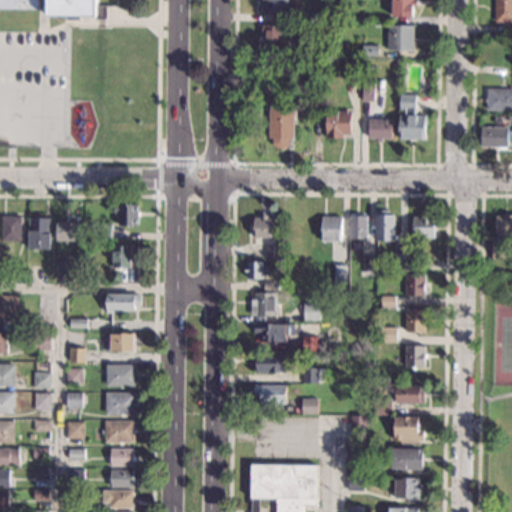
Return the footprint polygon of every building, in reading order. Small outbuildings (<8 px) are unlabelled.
[(0,0),(96,0),(96,5),(106,5),(106,21),(94,21),(94,17),(78,17),(78,20),(65,20),(65,17),(47,17),(47,0),(37,0),(37,9),(0,9),(0,0)] [(287,0),(287,12),(260,12),(260,5),(257,5),(257,0),(287,0)] [(417,0),(417,6),(413,6),(413,17),(390,17),(390,0),(417,0)] [(511,0),(511,21),(495,21),(495,0),(511,0)] [(311,20),(296,20),(296,9),(311,9),(311,20)] [(282,46),(261,46),(261,33),(260,33),(260,24),(282,24),(282,46)] [(413,50),(387,50),(387,25),(413,26),(413,50)] [(314,56),(294,56),(294,40),(314,40),(314,56)] [(378,55),(362,55),(362,45),(378,45),(378,55)] [(359,79),(341,79),(341,60),(359,60),(359,79)] [(374,101),(361,101),(361,83),(374,83),(374,101)] [(511,110),(486,110),(486,88),(503,89),(503,86),(511,86),(511,110)] [(416,115),(425,115),(425,140),(397,139),(397,115),(404,115),(404,110),(399,110),(399,94),(416,94),(416,115)] [(283,106),(293,106),(293,148),(286,148),(286,147),(280,148),(275,147),(271,144),(271,138),(268,138),(268,108),(269,108),(269,101),(283,102),(283,106)] [(352,134),(343,134),(343,138),(325,138),(325,111),(352,111),(352,134)] [(391,138),(382,138),(382,142),(376,142),(376,138),(368,138),(368,119),(391,119),(391,138)] [(507,130),(511,130),(511,141),(507,141),(507,147),(480,147),(480,126),(507,126),(507,130)] [(139,205),(138,227),(118,226),(118,214),(113,213),(114,204),(139,205)] [(388,214),(395,214),(395,241),(375,241),(376,210),(388,210),(388,214)] [(511,233),(506,233),(506,242),(508,242),(508,259),(491,259),(491,241),(495,241),(495,233),(493,233),(493,216),(502,216),(502,214),(511,214),(511,233)] [(267,217),(273,217),(273,237),(253,237),(253,217),(259,217),(259,215),(267,215),(267,217)] [(366,238),(349,238),(349,215),(366,215),(366,238)] [(341,241),(320,241),(320,216),(342,216),(341,241)] [(435,238),(412,237),(412,216),(435,216),(435,238)] [(20,241),(1,241),(1,217),(20,217),(20,241)] [(76,241),(56,241),(56,222),(62,222),(62,217),(77,217),(76,241)] [(53,219),(52,250),(28,249),(29,218),(53,219)] [(111,240),(95,240),(95,225),(111,225),(111,240)] [(281,258),(266,258),(266,243),(281,243),(281,258)] [(131,268),(112,268),(112,246),(131,246),(131,268)] [(408,270),(392,270),(392,253),(408,253),(408,270)] [(375,272),(363,272),(363,256),(374,256),(375,256),(375,272)] [(73,279),(56,279),(57,261),(73,261),(73,279)] [(262,265),(267,265),(267,275),(262,275),(262,278),(246,278),(246,273),(243,273),(243,268),(246,268),(246,261),(262,261),(262,265)] [(14,279),(2,279),(2,263),(14,263),(14,279)] [(347,282),(334,282),(334,265),(347,265),(347,282)] [(425,296),(405,296),(405,274),(425,274),(425,296)] [(278,290),(263,290),(263,282),(278,282),(278,290)] [(276,307),(277,307),(277,316),(250,316),(250,299),(254,299),(254,292),(276,292),(276,307)] [(19,320),(0,320),(0,295),(19,296),(19,320)] [(134,296),(139,296),(139,306),(136,306),(136,311),(115,311),(115,312),(106,312),(106,295),(134,295),(134,296)] [(396,307),(380,307),(380,295),(396,295),(396,307)] [(319,321),(303,320),(303,304),(319,304),(319,321)] [(425,332),(405,332),(405,310),(425,310),(425,332)] [(87,319),(87,328),(70,328),(70,319),(87,319)] [(297,329),(289,329),(289,335),(286,335),(286,342),(278,342),(278,343),(274,343),(274,342),(259,342),(259,334),(253,334),(253,323),(297,323),(297,329)] [(396,342),(380,342),(380,326),(397,327),(396,342)] [(50,334),(50,350),(34,350),(34,333),(50,334)] [(133,352),(107,352),(107,338),(110,338),(110,334),(133,334),(133,352)] [(318,352),(302,352),(302,336),(318,336),(318,352)] [(425,353),(427,353),(427,359),(425,359),(425,368),(404,368),(404,345),(425,345),(425,353)] [(85,349),(84,363),(69,362),(70,348),(85,349)] [(286,372),(256,372),(256,354),(286,354),(286,372)] [(302,357),(301,363),(296,365),(291,360),(295,355),(302,357)] [(15,386),(0,386),(0,364),(15,364),(15,386)] [(134,386),(106,386),(106,364),(135,365),(134,386)] [(82,385),(66,385),(66,368),(82,369),(82,385)] [(325,383),(302,383),(302,368),(325,368),(325,383)] [(50,388),(34,388),(34,372),(48,373),(50,373),(50,388)] [(285,403),(258,403),(258,396),(253,395),(253,384),(285,384),(285,403)] [(419,386),(424,386),(424,402),(395,403),(395,385),(420,385),(419,386)] [(15,414),(0,413),(0,392),(15,392),(15,414)] [(82,393),(81,408),(66,407),(66,392),(82,393)] [(50,410),(34,410),(34,393),(50,393),(50,410)] [(134,414),(106,415),(106,393),(134,393),(134,414)] [(390,414),(374,414),(374,397),(391,397),(390,414)] [(318,413),(301,413),(301,399),(318,399),(318,413)] [(366,438),(350,438),(350,415),(366,415),(366,438)] [(418,430),(424,430),(424,440),(418,440),(418,443),(399,443),(399,440),(394,440),(394,416),(418,416),(418,430)] [(50,431),(34,432),(33,420),(50,420),(50,431)] [(14,442),(0,442),(0,421),(14,421),(14,442)] [(133,442),(105,442),(105,421),(134,421),(133,442)] [(83,438),(67,438),(67,422),(83,422),(83,438)] [(18,465),(0,465),(0,448),(17,449),(18,449),(18,465)] [(49,448),(49,459),(33,458),(33,448),(49,448)] [(423,469),(390,469),(390,448),(423,448),(423,469)] [(84,460),(68,460),(68,449),(83,449),(84,449),(84,460)] [(132,466),(110,466),(111,449),(132,449),(132,466)] [(362,475),(346,475),(346,452),(362,452),(362,475)] [(317,509),(301,509),(301,511),(250,511),(250,464),(317,464),(317,509)] [(49,468),(49,480),(34,479),(33,479),(33,468),(49,468)] [(83,480),(68,480),(68,469),(83,470),(83,480)] [(9,487),(0,487),(0,470),(9,470),(9,487)] [(133,488),(111,487),(111,470),(133,470),(133,488)] [(363,490),(348,490),(348,476),(363,476),(363,490)] [(419,484),(422,484),(421,493),(419,493),(419,498),(394,498),(394,478),(419,478),(419,484)] [(49,490),(49,501),(33,500),(34,489),(49,490)] [(8,508),(0,508),(0,490),(8,490),(8,508)] [(133,508),(109,508),(109,504),(102,504),(102,490),(133,491),(133,508)]
